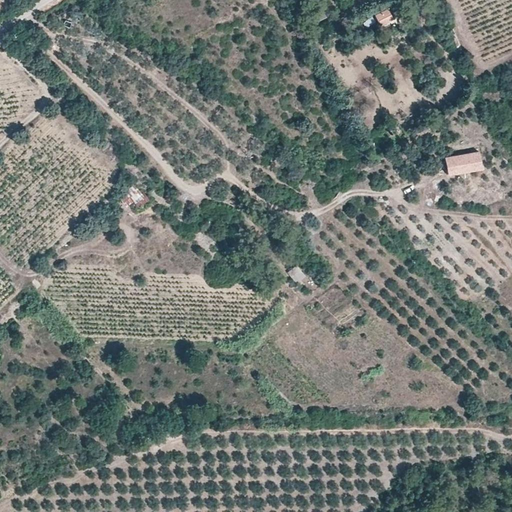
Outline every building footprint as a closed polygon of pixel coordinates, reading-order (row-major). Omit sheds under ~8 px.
[(382,6),(372,11),(380,26),(393,19),(386,5),(382,7),(382,6)] [(321,6),(313,10),(318,20),(326,16),(321,6)] [(372,16),(363,22),(366,27),(375,21),(372,16)] [(478,151),(444,157),(447,173),(481,167),(478,151)] [(141,193),(133,183),(118,196),(126,206),(141,193)] [(148,199),(143,193),(134,200),(138,206),(148,199)] [(305,275),(296,264),(287,272),(296,283),(305,275)] [(153,432),(146,434),(148,441),(155,439),(153,432)]
